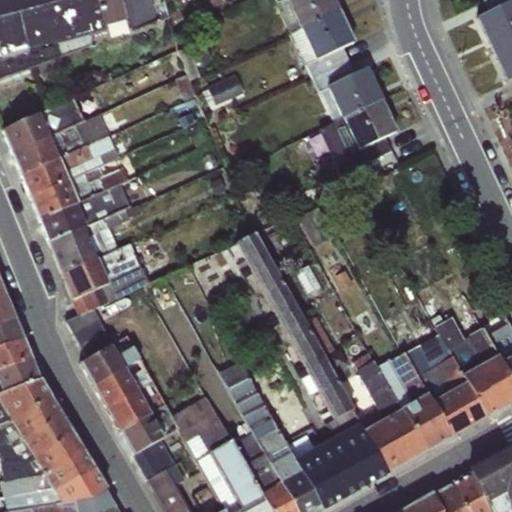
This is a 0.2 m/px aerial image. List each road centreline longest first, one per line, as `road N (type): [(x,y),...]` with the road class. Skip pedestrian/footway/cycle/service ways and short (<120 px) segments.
road 1 (residential): [(140,511),(54,365),(0,208)]
road 2 (residential): [(511,243),(403,0)]
road 3 (residential): [(366,511),(511,436)]
